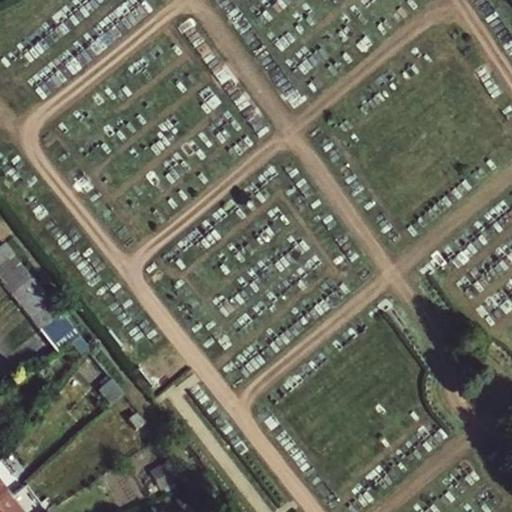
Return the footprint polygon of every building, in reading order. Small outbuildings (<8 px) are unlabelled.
[(0,266),(14,256),(5,244),(0,248),(0,266)] [(0,281),(3,285),(24,268),(14,256),(0,266),(0,281)] [(33,280),(24,268),(3,285),(12,297),(33,280)] [(33,280),(12,297),(22,309),(43,292),(33,280)] [(22,309),(32,321),(51,305),(52,304),(43,292),(22,309)] [(42,333),(61,317),(51,305),(32,321),(42,333)] [(67,334),(71,330),(61,317),(42,333),(52,346),(54,345),(58,350),(71,340),(67,334)] [(144,423),(137,413),(129,419),(136,429),(144,423)] [(0,505),(0,511),(15,511),(7,501),(0,505)]
